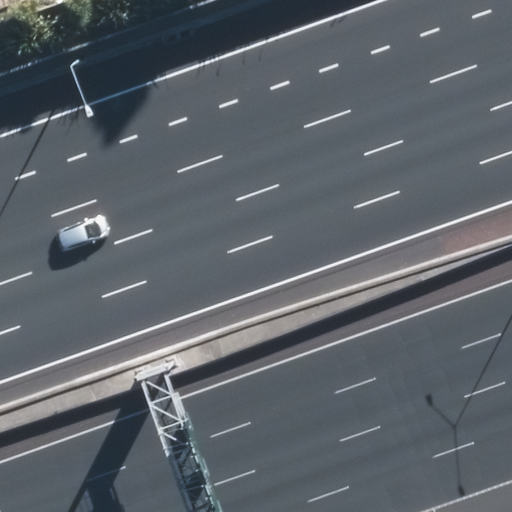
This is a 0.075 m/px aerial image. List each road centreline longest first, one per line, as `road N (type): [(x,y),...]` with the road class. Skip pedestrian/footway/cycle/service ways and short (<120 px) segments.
road 1 (motorway): [(0,332),(511,151)]
road 2 (motorway): [(511,329),(0,509)]
